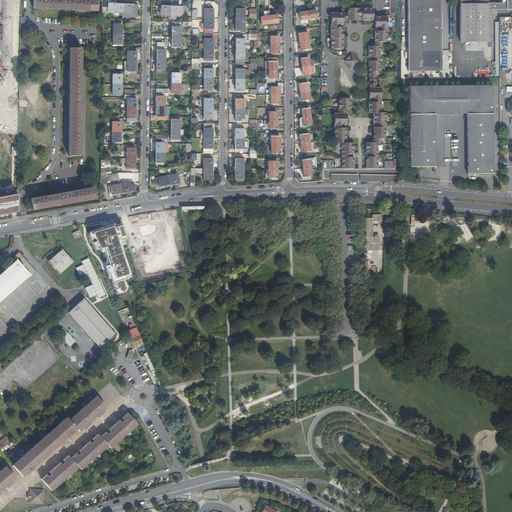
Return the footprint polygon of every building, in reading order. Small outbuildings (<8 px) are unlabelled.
[(19,0),(5,0),(4,73),(2,79),(0,78),(0,133),(18,137),(19,0)] [(97,12),(98,0),(89,0),(34,0),(34,9),(97,12)] [(441,0),(408,0),(409,71),(443,71),(441,0)] [(496,9),(496,3),(488,3),(488,0),(461,0),(461,4),(462,42),(489,42),(489,9),(496,9)] [(511,0),(504,0),(505,3),(498,3),(498,9),(511,9),(511,0)] [(123,13),(124,4),(110,4),(109,12),(123,13)] [(138,5),(124,4),(123,13),(123,20),(130,20),(131,20),(132,18),(137,18),(138,5)] [(171,16),(171,7),(161,6),(161,15),(171,16)] [(181,8),(171,7),(171,16),(181,16),(181,8)] [(236,7),(236,20),(245,20),(245,10),(240,10),(240,7),(236,7)] [(205,19),(214,19),(214,10),(214,8),(205,8),(205,19)] [(363,20),(373,20),(373,8),(348,9),(348,13),(332,13),(332,49),(344,49),(344,28),(338,28),(338,24),(344,24),(344,20),(359,20),(359,15),(363,15),(363,20)] [(317,11),(308,12),(309,20),(309,23),(318,22),(317,11)] [(309,20),(308,12),(300,13),(301,21),(309,20)] [(278,16),(270,17),(271,24),(279,23),(278,16)] [(270,17),(265,17),(261,18),(262,25),(271,24),(270,17)] [(370,76),(370,79),(376,79),(376,76),(377,76),(377,72),(381,72),(381,47),(383,46),(383,42),(387,42),(387,17),(376,17),(376,27),(381,27),(381,31),(376,31),(376,47),(369,47),(369,57),(375,57),(375,61),(369,61),(369,76),(370,76)] [(214,30),(214,19),(205,19),(205,30),(214,30)] [(245,20),(236,20),(236,32),(245,32),(245,20)] [(193,27),(193,22),(184,22),(173,22),(172,37),(181,37),(181,28),(183,28),(183,26),(193,27)] [(114,35),(123,35),(123,23),(114,23),(114,35)] [(309,41),(311,41),(311,35),(308,36),(308,33),(299,34),(300,42),(309,41)] [(213,49),(213,34),(205,34),(205,49),(213,49)] [(122,46),(123,35),(114,35),(114,46),(122,46)] [(181,37),(172,37),(172,47),(181,47),(181,37)] [(270,46),(279,46),(279,37),(270,37),(270,46)] [(235,49),(236,49),(245,50),(245,39),(241,39),(241,38),(236,38),(236,48),(235,48),(235,49)] [(309,41),(300,42),(301,51),(310,50),(309,41)] [(279,54),(279,46),(270,46),(268,46),(268,53),(271,53),(271,54),(279,54)] [(80,157),(82,49),(71,48),(69,156),(80,157)] [(137,62),(137,49),(128,49),(128,62),(137,62)] [(213,61),(213,49),(205,49),(205,61),(213,61)] [(245,50),(236,49),(235,49),(235,52),(236,52),(236,61),(241,61),(241,60),(245,61),(245,50)] [(157,50),(157,60),(166,60),(166,51),(157,50)] [(352,68),(359,61),(352,55),(346,61),(352,68)] [(302,59),(303,67),(310,66),(309,58),(302,59)] [(166,60),(157,60),(157,74),(169,74),(169,70),(166,70),(166,60)] [(128,75),(137,75),(137,62),(128,62),(125,62),(125,73),(125,75),(128,75)] [(310,66),(303,67),(304,76),(311,75),(310,66)] [(236,68),(236,79),(245,80),(245,75),(249,75),(249,71),(245,71),(244,69),(241,68),(236,68)] [(205,79),(213,79),(213,70),(205,69),(205,79)] [(269,71),(266,71),(266,79),(267,79),(267,84),(269,84),(273,84),(274,80),(276,80),(276,71),(269,71)] [(172,74),(172,84),(180,84),(181,74),(172,74)] [(113,85),(122,85),(122,75),(113,75),(113,85)] [(213,92),(213,79),(205,79),(204,91),(210,91),(210,92),(213,92)] [(245,80),(236,79),(236,91),(245,91),(245,80)] [(376,81),(370,81),(370,84),(369,84),(369,99),(375,99),(375,102),(369,103),(369,113),(374,113),(374,124),(380,124),(380,128),(374,128),(374,143),(367,143),(367,154),(372,154),(372,158),(367,158),(367,168),(379,168),(379,143),(384,143),(384,139),(386,139),(387,114),(381,114),(381,88),(377,88),(377,84),(376,84),(376,81)] [(267,91),(268,96),(280,96),(280,87),(278,87),(276,87),(276,83),(273,84),(269,84),(269,91),(267,91)] [(180,84),(172,84),(172,94),(180,94),(180,84)] [(300,85),(301,93),(309,92),(308,84),(300,85)] [(122,95),(122,85),(113,85),(113,95),(122,95)] [(468,173),(493,173),(492,85),(410,86),(410,166),(436,166),(435,114),(468,113),(468,173)] [(309,92),(301,93),(302,102),(310,101),(309,92)] [(164,94),(157,94),(156,107),(165,107),(165,94),(164,94)] [(128,109),(136,109),(136,96),(125,96),(125,99),(128,99),(128,109)] [(280,105),(280,96),(268,96),(268,100),(271,100),(271,104),(271,105),(280,105)] [(236,98),(236,109),(247,109),(247,105),(244,105),(244,98),(236,98)] [(204,109),(213,109),(213,100),(204,99),(204,109)] [(351,109),(351,99),(339,99),(339,114),(335,114),(335,139),(337,139),(337,143),(343,143),(343,168),(355,168),(355,158),(349,158),(349,154),(355,154),(355,143),(347,143),(347,129),(341,129),(341,125),(347,125),(346,109),(351,109)] [(165,107),(156,107),(156,120),(168,120),(168,116),(165,116),(165,107)] [(136,119),(136,109),(128,109),(127,119),(136,119)] [(213,121),(213,109),(204,109),(204,121),(209,121),(213,121)] [(247,109),(236,109),(236,120),(244,120),(244,115),(249,115),(248,109),(247,109)] [(303,118),(310,117),(309,109),(302,110),(303,118)] [(171,120),(171,130),(180,130),(180,122),(180,117),(168,116),(168,120),(171,120)] [(303,118),(301,118),(301,123),(300,123),(300,127),(311,126),(310,117),(303,118)] [(113,133),(122,133),(122,123),(113,123),(113,133)] [(204,139),(213,139),(213,129),(215,129),(214,124),(204,124),(204,139)] [(236,128),(236,139),(244,139),(244,128),(236,128)] [(180,130),(171,130),(171,140),(180,140),(180,130)] [(121,143),(122,133),(113,133),(112,143),(121,143)] [(300,136),(301,144),(310,143),(309,135),(300,136)] [(271,146),(280,146),(280,137),(271,137),(271,146)] [(157,139),(156,139),(156,153),(165,153),(169,153),(169,144),(168,144),(168,139),(157,139)] [(204,154),(213,154),(213,139),(204,139),(204,154)] [(244,139),(236,139),(235,152),(238,152),(239,151),(244,151),(244,139)] [(310,143),(301,144),(302,153),(311,152),(310,143)] [(127,159),(136,159),(136,146),(127,146),(127,159)] [(271,146),(268,146),(268,153),(271,153),(272,154),(280,154),(280,146),(271,146)] [(165,153),(156,153),(156,164),(165,165),(165,153)] [(204,169),(213,169),(213,160),(213,159),(213,157),(204,157),(204,169)] [(236,158),(235,169),(244,169),(244,158),(236,158)] [(135,170),(136,159),(127,159),(127,163),(127,170),(135,170)] [(101,160),(101,174),(111,172),(110,160),(101,160)] [(303,161),(303,169),(311,168),(310,160),(303,161)] [(322,161),(322,169),(332,168),(332,160),(322,161)] [(269,170),(277,170),(277,162),(269,162),(269,170)] [(311,168),(303,169),(304,178),(312,177),(311,168)] [(191,169),(191,177),(195,177),(195,173),(204,173),(204,179),(213,179),(213,169),(204,169),(191,169)] [(244,169),(235,169),(235,180),(244,180),(244,169)] [(277,179),(277,170),(269,170),(269,179),(277,179)] [(103,176),(103,184),(108,184),(108,182),(111,182),(119,181),(119,179),(118,174),(103,176)] [(168,177),(170,185),(180,184),(178,175),(168,177)] [(158,187),(170,185),(168,177),(157,179),(158,184),(157,184),(158,187)] [(120,185),(122,194),(135,191),(134,184),(130,185),(130,183),(129,184),(129,182),(125,182),(120,183),(120,185)] [(110,196),(122,194),(120,185),(109,187),(110,196)] [(41,197),(31,199),(32,202),(31,202),(31,203),(32,203),(33,210),(96,199),(94,188),(84,190),(84,189),(81,188),(80,191),(64,193),(61,192),(60,194),(44,197),(44,196),(42,195),(41,197)] [(0,215),(17,212),(17,193),(0,196),(0,215)] [(143,215),(148,245),(158,243),(157,240),(162,239),(162,236),(170,235),(169,228),(179,226),(177,215),(159,217),(159,222),(153,223),(151,214),(143,215)] [(371,250),(373,250),(373,243),(379,243),(379,237),(372,237),(372,221),(381,221),(381,215),(372,215),(372,218),(365,218),(364,254),(371,254),(371,250)] [(133,278),(124,250),(130,248),(123,223),(89,232),(96,250),(101,249),(102,252),(106,252),(110,265),(104,266),(109,279),(111,280),(113,289),(118,294),(123,294),(127,293),(129,289),(129,285),(126,280),(133,278)] [(129,232),(131,244),(144,242),(142,230),(129,232)] [(83,236),(80,231),(73,234),(75,240),(83,236)] [(61,275),(60,275),(73,263),(73,264),(74,263),(62,250),(62,251),(50,262),(49,262),(48,262),(60,276),(61,275)] [(11,261),(13,264),(0,276),(0,303),(30,276),(32,278),(37,273),(19,253),(11,261)] [(80,277),(87,274),(92,285),(85,287),(89,298),(97,295),(98,298),(105,295),(89,257),(81,261),(83,264),(76,267),(80,277)] [(85,300),(84,299),(68,314),(69,314),(101,349),(100,350),(101,350),(117,336),(116,335),(116,336),(84,300),(85,300)] [(130,312),(128,309),(118,313),(121,319),(125,317),(124,315),(130,312)] [(131,340),(134,347),(143,343),(134,324),(132,325),(129,326),(131,330),(135,339),(131,340)] [(58,333),(71,347),(76,342),(63,328),(58,333)] [(57,349),(61,347),(57,339),(53,341),(57,349)] [(152,374),(155,372),(147,353),(144,355),(152,374)] [(27,476),(31,472),(29,470),(30,469),(32,471),(34,469),(33,468),(39,463),(40,464),(43,462),(41,460),(42,459),(44,461),(48,457),(46,456),(53,450),(54,452),(58,448),(56,446),(57,445),(59,447),(61,445),(60,444),(66,438),(71,443),(73,441),(70,438),(68,436),(69,434),(71,436),(75,433),(73,432),(77,429),(79,432),(82,429),(83,431),(87,427),(86,425),(87,424),(89,426),(91,424),(90,422),(96,417),(97,418),(100,416),(98,414),(99,413),(101,415),(105,412),(103,410),(106,408),(96,396),(69,420),(66,417),(19,460),(12,466),(22,477),(25,474),(27,476)] [(51,474),(49,472),(41,480),(51,491),(78,467),(81,470),(108,446),(111,448),(138,425),(128,413),(122,418),(120,415),(117,418),(119,420),(121,422),(119,424),(117,422),(111,428),(113,430),(111,432),(109,430),(101,437),(98,434),(89,442),(91,444),(89,446),(87,444),(81,449),(83,451),(81,453),(79,451),(71,458),(68,456),(63,460),(61,458),(58,461),(60,463),(61,465),(59,467),(58,465),(52,470),(53,472),(51,474)] [(0,449),(10,441),(6,436),(0,440),(0,449)] [(0,493),(0,494),(0,493),(0,491),(5,487),(9,492),(12,490),(9,486),(14,482),(12,481),(15,478),(5,466),(0,471),(0,493)] [(29,501),(31,503),(40,504),(42,502),(43,492),(41,490),(32,490),(29,492),(29,494),(29,499),(29,501)]
